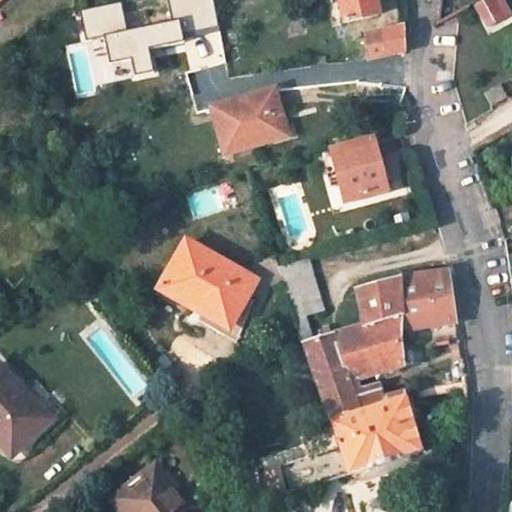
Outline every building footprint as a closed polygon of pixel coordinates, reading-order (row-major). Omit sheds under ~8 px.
[(216,0),(169,0),(175,24),(131,33),(125,3),(82,12),(89,44),(106,40),(112,68),(134,63),(137,80),(156,77),(152,54),(187,47),(187,44),(223,36),(216,0)] [(340,0),(344,20),(378,13),(375,0),(340,0)] [(511,11),(505,0),(482,0),(478,3),(489,24),(511,11)] [(406,49),(406,25),(365,34),(369,58),(406,49)] [(493,108),(509,99),(502,87),(486,97),(493,108)] [(274,90),(212,108),(225,154),(281,138),(274,115),(281,113),(274,90)] [(388,194),(374,143),(333,155),(338,173),(343,170),(352,204),(388,194)] [(253,286),(185,244),(157,290),(199,316),(194,324),(239,342),(263,303),(247,293),(253,286)] [(301,304),(315,300),(301,260),(277,266),(291,307),(301,304)] [(94,292),(77,269),(71,274),(88,297),(94,292)] [(456,322),(449,272),(447,272),(446,269),(398,276),(383,279),(350,287),(351,290),(355,289),(363,326),(313,338),(306,340),(332,421),(359,412),(354,398),(349,380),(403,366),(399,342),(400,325),(434,326),(456,322)] [(306,340),(313,338),(301,304),(291,307),(302,340),(306,340)] [(164,356),(151,366),(166,386),(179,376),(164,356)] [(450,365),(452,378),(464,377),(462,363),(450,365)] [(21,458),(54,428),(62,436),(76,426),(40,386),(27,397),(3,370),(0,372),(0,456),(16,467),(28,467),(21,458)] [(362,392),(354,398),(359,412),(332,421),(343,455),(264,480),(268,501),(422,451),(407,391),(381,396),(378,391),(367,390),(362,392)] [(184,511),(150,466),(106,500),(114,511),(184,511)]
